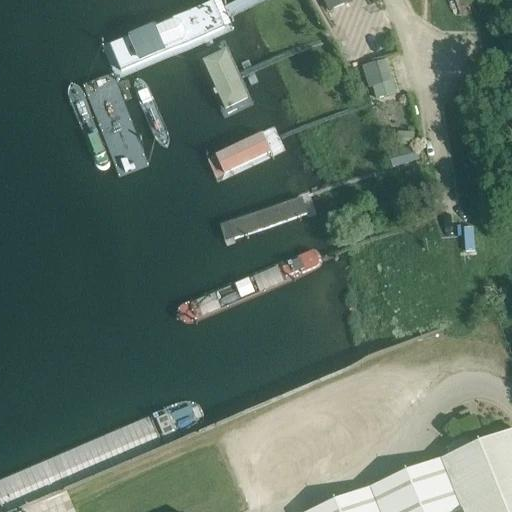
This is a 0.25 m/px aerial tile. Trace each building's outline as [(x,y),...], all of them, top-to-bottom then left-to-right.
[(321,0),(328,13),(355,2),(353,0),(321,0)] [(453,0),(459,15),(479,9),(475,0),(453,0)] [(216,4),(111,45),(122,72),(226,30),(216,4)] [(227,48),(203,58),(226,109),(249,98),(227,48)] [(372,89),(373,88),(376,100),(397,95),(389,68),(369,73),(372,89)] [(398,147),(415,147),(415,135),(398,135),(398,147)] [(222,175),(271,156),(263,136),(216,155),(222,175)] [(393,170),(413,164),(409,150),(388,156),(393,170)] [(305,209),(299,195),(240,222),(246,237),(305,209)] [(477,237),(467,224),(466,224),(457,235),(470,250),(477,237)] [(322,268),(317,253),(191,297),(195,310),(322,268)] [(511,511),(511,432),(317,511),(511,511)]
